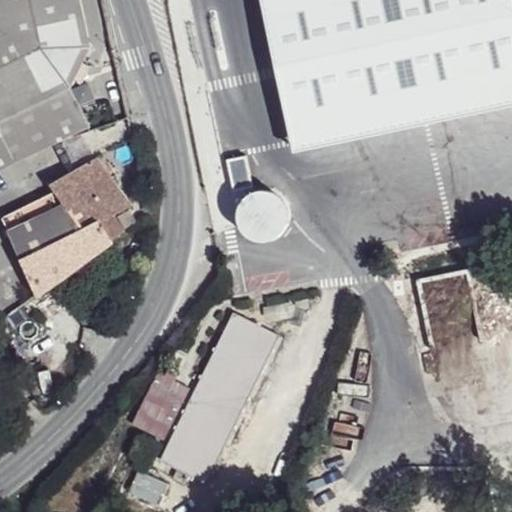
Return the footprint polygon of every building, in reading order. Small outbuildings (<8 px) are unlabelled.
[(0,0),(0,171),(61,141),(66,139),(91,126),(71,85),(89,47),(78,0),(0,0)] [(511,0),(312,0),(332,90),(511,51),(511,0)] [(66,139),(61,141),(66,155),(82,149),(77,135),(66,139)] [(125,231),(114,215),(132,206),(97,157),(50,185),(64,204),(9,230),(38,296),(113,241),(112,240),(125,231)] [(1,213),(9,230),(64,204),(50,185),(1,213)] [(511,254),(397,278),(402,301),(382,305),(390,344),(411,340),(414,357),(511,335),(511,254)] [(234,314),(162,460),(206,482),(278,336),(234,314)] [(75,357),(58,379),(68,387),(85,364),(75,357)] [(35,400),(47,411),(68,387),(58,379),(45,368),(29,387),(35,400)] [(191,389),(158,373),(133,425),(165,441),(191,389)] [(137,461),(109,448),(87,491),(115,506),(137,461)]
